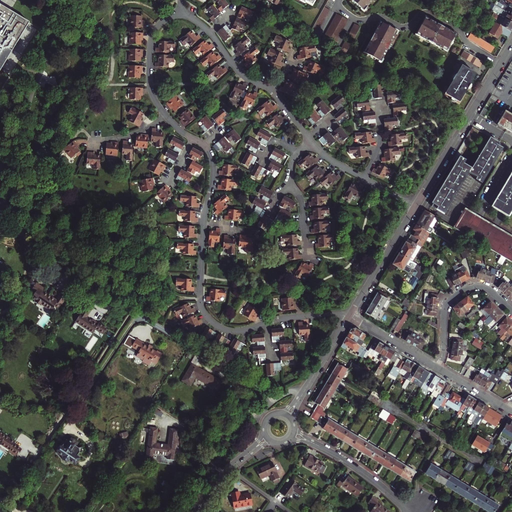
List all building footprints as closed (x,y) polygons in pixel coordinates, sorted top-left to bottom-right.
[(214,5),(219,11),(225,7),(227,4),(223,0),(215,0),(217,3),(214,5)] [(350,0),(351,0),(362,9),(364,11),(366,8),(373,0),(350,0)] [(495,5),(511,14),(511,5),(502,0),(500,0),(499,2),(496,1),(494,4),(495,5)] [(0,70),(29,21),(0,3),(0,70)] [(206,15),(211,20),(219,13),(211,4),(206,9),(209,12),(206,15)] [(493,8),(500,12),(501,13),(501,14),(507,18),(507,19),(511,21),(511,14),(495,5),(493,8)] [(250,18),(252,12),(240,6),(236,16),(243,19),(244,16),(250,18)] [(331,10),(324,6),(308,36),(314,39),(331,10)] [(501,13),(500,12),(498,15),(504,19),(511,23),(511,21),(507,19),(507,18),(501,14),(501,13)] [(128,26),(141,26),(141,20),(139,20),(139,18),(139,14),(128,13),(128,26)] [(321,43),(332,49),(349,20),(337,13),(321,43)] [(492,16),(490,19),(495,22),(500,25),(502,22),(492,16)] [(443,27),(438,24),(429,19),(425,17),(424,20),(417,32),(416,34),(419,36),(428,41),(434,44),(443,49),(446,51),(447,49),(454,36),(455,34),(452,32),(443,27)] [(235,18),(231,28),(237,31),(239,27),(243,29),(246,23),(235,18)] [(511,32),(511,30),(511,23),(504,19),(502,22),(500,25),(511,32)] [(388,49),(391,44),(395,35),(397,31),(395,30),(382,23),(380,22),(378,25),(373,35),(371,40),(365,50),(364,53),(366,54),(379,61),(381,62),(383,59),(388,49)] [(500,25),(495,22),(489,33),(498,39),(501,35),(501,34),(503,35),(503,36),(507,38),(511,32),(500,25)] [(361,27),(355,23),(349,35),(354,38),(361,27)] [(229,30),(229,29),(224,24),(216,30),(224,40),(229,36),(226,32),(229,30)] [(140,31),(128,31),(127,43),(138,43),(138,39),(138,36),(140,36),(140,31)] [(197,37),(192,31),(180,40),(184,46),(189,42),(192,46),(202,38),(200,35),(197,37)] [(491,52),(495,46),(471,32),(467,38),(491,52)] [(289,40),(275,34),(273,39),(278,41),(276,46),(288,52),(290,48),(287,46),(289,40)] [(248,39),(245,35),(233,45),(237,50),(234,52),(237,55),(247,47),(244,43),(248,39)] [(205,41),(193,51),(196,55),(200,51),(205,58),(209,55),(207,53),(214,47),(211,44),(209,46),(205,41)] [(345,41),(339,52),(345,56),(351,44),(345,41)] [(176,43),(160,42),(160,48),(156,48),(156,52),(169,53),(169,48),(175,48),(176,43)] [(315,49),(314,44),(298,47),(300,53),(296,54),(297,58),(310,55),(309,50),(315,49)] [(257,49),(254,45),(242,55),(245,60),(243,62),(246,65),(256,57),(252,53),(257,49)] [(140,48),(127,47),(127,59),(138,59),(138,55),(138,53),(140,53),(140,48)] [(279,60),(282,53),(268,47),(266,53),(271,55),(269,60),(281,65),(282,62),(279,60)] [(483,61),(464,49),(461,55),(480,66),(483,61)] [(216,57),(213,53),(200,63),(203,67),(208,63),(211,67),(221,59),(219,55),(216,57)] [(175,56),(159,56),(159,63),(156,63),(156,67),(169,68),(169,62),(174,62),(175,56)] [(324,67),(310,60),(308,66),(305,64),(303,68),(315,74),(317,69),(322,71),(324,67)] [(473,79),(476,73),(457,61),(453,68),(458,71),(456,74),(452,80),(453,81),(448,88),(449,89),(446,94),(460,102),(471,83),(471,82),(473,79)] [(137,76),(137,72),(137,70),(139,70),(139,64),(127,64),(126,76),(137,76)] [(222,70),(219,65),(206,75),(209,79),(214,76),(217,80),(228,71),(225,68),(222,70)] [(309,74),(295,68),(294,68),(292,73),(289,72),(287,76),(299,81),(301,76),(306,79),(309,74)] [(298,92),(300,86),(286,80),(283,87),(280,85),(279,89),(291,94),(293,89),(298,92)] [(242,86),(236,83),(230,98),(235,100),(237,94),(242,96),(247,85),(243,83),(242,86)] [(382,97),(381,93),(380,84),(373,85),(374,91),(370,92),(371,99),(382,97)] [(139,88),(126,88),(126,100),(137,100),(137,96),(137,94),(139,94),(139,88)] [(399,90),(386,92),(388,102),(395,101),(395,97),(399,97),(399,90)] [(253,95),(247,93),(241,107),(245,109),(248,104),(253,106),(258,94),(254,92),(253,95)] [(186,103),(179,94),(169,102),(172,106),(173,105),(175,107),(177,110),(186,103)] [(345,100),(340,95),(331,102),(338,111),(343,106),(341,103),(345,100)] [(370,110),(368,99),(357,101),(357,108),(362,107),(363,111),(364,110),(370,110)] [(330,110),(322,100),(316,105),(320,109),(317,112),(322,117),(330,111),(330,110)] [(268,117),(278,109),(276,105),(273,107),(268,101),(256,111),(260,116),(265,112),(268,117)] [(411,109),(410,102),(397,104),(398,115),(405,114),(405,110),(411,109)] [(139,120),(142,114),(130,107),(127,113),(131,115),(128,121),(138,127),(141,122),(139,120)] [(181,115),(184,118),(185,120),(184,121),(187,125),(197,117),(190,108),(181,115)] [(348,114),(343,108),(339,112),(334,116),(341,124),(346,120),(344,117),(348,114)] [(321,118),(313,109),(308,113),(311,117),(308,119),(313,125),(321,118)] [(220,126),(221,125),(226,121),(223,118),(227,115),(222,110),(213,118),(220,126)] [(511,114),(505,111),(497,124),(508,131),(511,133),(511,114)] [(375,112),(370,112),(364,113),(363,113),(363,120),(368,119),(369,123),(370,123),(376,122),(375,112)] [(282,118),(278,114),(266,124),(269,128),(274,124),(277,128),(288,120),(285,117),(282,118)] [(214,126),(206,116),(201,120),(204,124),(201,127),(205,132),(214,126)] [(397,117),(384,119),(385,130),(392,129),(392,125),(398,124),(397,117)] [(343,141),(348,136),(340,126),(331,133),(336,139),(339,136),(343,141)] [(159,148),(160,132),(154,131),(155,128),(150,128),(149,141),(155,141),(154,147),(159,148)] [(236,144),(241,139),(234,130),(225,137),(230,142),(233,140),(236,144)] [(271,136),(259,130),(256,136),(262,139),(260,142),(266,146),(269,139),(271,136)] [(331,147),(337,142),(330,134),(328,132),(320,139),(324,144),(327,142),(331,147)] [(371,132),(355,134),(356,139),(362,138),(362,143),(375,142),(375,138),(372,138),(371,132)] [(406,133),(391,135),(391,141),(388,141),(389,146),(402,144),(401,139),(407,138),(406,133)] [(147,134),(142,134),(141,136),(139,136),(135,135),(134,146),(146,147),(147,134)] [(184,144),(180,142),(172,137),(169,143),(174,146),(172,149),(178,153),(184,144)] [(503,151),(500,150),(502,147),(497,144),(498,142),(491,137),(490,137),(472,168),(458,160),(431,203),(437,207),(436,209),(444,214),(469,173),(482,180),(499,153),(501,154),(503,151)] [(227,152),(233,148),(224,138),(216,144),(220,150),(223,148),(227,152)] [(255,153),(260,144),(250,138),(246,144),(250,146),(249,150),(255,153)] [(78,152),(75,148),(74,147),(75,145),(72,141),(62,149),(69,158),(74,155),(75,157),(79,154),(77,152),(78,152)] [(131,161),(132,145),(126,144),(126,141),(122,141),(121,154),(126,154),(125,160),(131,161)] [(104,154),(116,155),(117,142),(112,142),(112,144),(109,144),(105,143),(104,154)] [(365,146),(349,148),(350,153),(356,153),(356,158),(369,156),(369,152),(366,153),(365,146)] [(402,147),(387,149),(388,156),(385,157),(385,161),(398,160),(397,154),(403,154),(402,147)] [(202,154),(191,148),(186,158),(193,161),(194,158),(199,160),(202,154)] [(275,149),(270,158),(277,162),(278,158),(282,161),(286,155),(275,149)] [(177,155),(166,150),(163,156),(167,158),(165,161),(172,165),(177,155)] [(98,170),(99,155),(93,155),(93,153),(87,152),(86,163),(93,164),(92,169),(98,170)] [(253,157),(254,157),(247,154),(242,164),(247,167),(250,163),(253,165),(257,159),(253,157)] [(309,169),(319,161),(316,157),(314,159),(310,154),(298,164),(301,168),(306,165),(309,169)] [(164,166),(153,160),(147,170),(157,176),(159,172),(160,170),(162,171),(164,166)] [(267,171),(268,171),(273,174),(275,171),(279,173),(282,167),(272,161),(267,171)] [(202,167),(191,162),(186,171),(192,175),(194,171),(198,174),(202,167)] [(393,171),(380,164),(377,169),(374,168),(372,172),(384,178),(386,173),(391,176),(393,173),(393,171)] [(240,167),(224,165),(223,171),(220,171),(220,175),(233,176),(233,171),(239,172),(240,167)] [(256,165),(251,176),(257,179),(259,175),(262,176),(266,170),(256,165)] [(321,170),(318,166),(305,175),(309,180),(313,176),(317,180),(327,172),(324,168),(321,170)] [(188,182),(191,176),(185,173),(179,170),(174,179),(181,183),(183,179),(188,182)] [(332,172),(320,182),(323,186),(327,182),(331,186),(341,178),(338,174),(336,176),(332,172)] [(511,212),(511,173),(492,207),(500,211),(509,217),(511,212)] [(139,180),(141,192),(152,190),(151,186),(151,184),(153,184),(152,178),(139,180)] [(238,181),(222,179),(222,185),(218,185),(218,189),(231,190),(231,186),(237,186),(238,181)] [(351,183),(344,196),(350,200),(352,194),(357,197),(363,186),(359,184),(358,187),(351,183)] [(164,185),(155,194),(163,202),(171,195),(168,192),(167,190),(168,189),(164,185)] [(273,194),(268,191),(262,187),(258,193),(264,196),(262,199),(268,203),(273,194)] [(328,194),(312,196),(312,202),(309,202),(310,206),(323,205),(322,200),(328,199),(328,194)] [(217,215),(227,207),(224,202),(229,199),(226,195),(213,205),(217,210),(214,212),(217,215)] [(194,204),(195,197),(179,196),(179,202),(185,202),(185,207),(197,208),(198,204),(194,204)] [(293,210),(296,203),(284,197),(279,206),(286,210),(287,207),(293,210)] [(266,204),(256,198),(252,204),(256,206),(255,210),(261,213),(266,204)] [(329,208),(313,209),(314,215),(310,215),(311,220),(324,219),(323,214),(329,213),(329,208)] [(292,215),(281,209),(276,218),(282,222),(284,218),(288,220),(292,215)] [(183,216),(183,221),(196,222),(196,218),(193,217),(193,211),(177,210),(177,216),(183,216)] [(228,216),(225,216),(225,220),(237,221),(238,216),(244,216),(244,211),(229,210),(228,216)] [(416,225),(426,231),(434,216),(425,211),(419,220),(417,220),(415,223),(416,225)] [(269,227),(273,221),(264,216),(258,226),(264,229),(266,225),(269,227)] [(426,231),(429,233),(438,218),(434,216),(426,231)] [(330,221),(314,222),(315,229),(312,229),(312,233),(325,232),(324,227),(330,226),(330,221)] [(411,234),(408,239),(417,245),(422,237),(426,231),(416,225),(414,230),(417,231),(414,236),(411,234)] [(192,226),(177,226),(177,232),(182,232),(182,238),(195,238),(195,234),(192,234),(192,226)] [(219,242),(220,235),(220,229),(216,228),(216,231),(210,231),(208,247),(214,247),(214,241),(219,242)] [(417,245),(420,247),(429,233),(426,231),(422,237),(417,245)] [(229,236),(224,235),(223,248),(229,249),(228,255),(233,255),(234,239),(228,239),(229,236)] [(250,252),(252,238),(245,238),(245,235),(239,235),(237,246),(245,247),(244,252),(250,252)] [(334,235),(319,236),(319,244),(316,244),(316,248),(329,247),(328,241),(334,241),(334,235)] [(288,247),(301,246),(300,241),(297,242),(297,236),(281,237),(281,242),(288,242),(288,247)] [(408,239),(399,254),(409,259),(413,252),(417,245),(408,239)] [(181,254),(194,255),(194,250),(191,250),(192,244),(176,243),(176,248),(182,249),(181,254)] [(409,259),(412,261),(420,247),(417,245),(413,252),(409,259)] [(289,260),(302,259),(302,254),(299,255),(298,248),(282,250),(283,255),(289,254),(289,260)] [(418,279),(425,269),(412,261),(409,259),(399,254),(393,264),(397,267),(398,268),(400,269),(401,269),(409,273),(411,269),(413,269),(416,270),(417,272),(414,277),(418,279)] [(309,266),(302,263),(295,276),(300,279),(303,274),(308,277),(314,266),(310,263),(309,266)] [(476,268),(473,277),(483,280),(486,270),(481,269),(481,270),(476,268)] [(489,271),(486,270),(483,280),(493,283),(497,271),(490,268),(489,271)] [(461,271),(456,274),(457,275),(461,282),(470,278),(466,270),(461,272),(461,271)] [(446,276),(452,287),(461,282),(457,275),(456,274),(452,276),(451,273),(446,276)] [(190,286),(190,278),(175,277),(175,284),(181,284),(180,289),(193,290),(193,286),(190,286)] [(501,279),(496,285),(503,292),(510,285),(506,282),(501,279)] [(45,289),(37,284),(32,292),(36,294),(33,299),(36,302),(35,303),(41,307),(42,305),(52,312),(55,307),(59,309),(65,300),(60,296),(57,301),(43,292),(45,289)] [(511,286),(510,285),(503,292),(511,300),(511,298),(511,286)] [(226,290),(211,289),(210,296),(207,296),(207,300),(219,301),(220,296),(226,297),(226,290)] [(381,309),(389,296),(379,290),(377,294),(372,303),(381,309)] [(427,304),(437,305),(438,295),(425,293),(424,303),(427,304)] [(407,295),(402,304),(408,308),(413,299),(407,295)] [(460,302),(467,312),(468,311),(467,309),(474,305),(467,297),(460,302)] [(294,304),(294,302),(294,298),(283,298),(283,310),(296,309),(296,304),(294,304)] [(467,312),(460,302),(453,308),(459,316),(465,311),(466,312),(467,312)] [(488,316),(489,317),(497,308),(491,302),(483,309),(489,314),(488,316)] [(188,303),(174,310),(176,314),(181,312),(183,317),(195,311),(193,307),(190,308),(188,303)] [(381,309),(372,303),(366,313),(375,319),(381,309)] [(250,304),(244,314),(253,320),(255,316),(256,314),(258,315),(261,311),(250,304)] [(436,316),(437,305),(427,304),(427,309),(428,309),(427,315),(436,316)] [(96,329),(104,334),(108,328),(99,323),(99,324),(93,320),(92,321),(87,318),(92,309),(86,305),(80,314),(81,315),(76,322),(93,333),(96,329)] [(472,318),(473,318),(474,316),(479,311),(476,307),(472,311),(472,312),(469,314),(472,318)] [(496,322),(503,315),(497,308),(489,317),(490,318),(491,316),(496,322)] [(410,313),(406,311),(400,321),(394,330),(398,332),(410,313)] [(194,315),(180,322),(182,326),(188,324),(190,328),(202,323),(200,319),(197,320),(194,315)] [(511,324),(511,322),(506,317),(499,325),(502,327),(499,331),(501,333),(498,336),(500,338),(503,334),(505,332),(511,324)] [(391,328),(394,330),(400,321),(397,318),(391,328)] [(429,319),(427,323),(437,329),(437,324),(429,319)] [(302,322),(298,322),(299,335),(304,335),(305,341),(310,340),(309,325),(302,325),(302,322)] [(215,332),(205,326),(199,337),(205,340),(207,336),(211,338),(215,332)] [(363,340),(366,334),(355,328),(351,329),(346,337),(361,346),(364,341),(363,340)] [(284,335),(284,329),(271,330),(272,340),(280,340),(279,336),(284,335)] [(402,339),(411,344),(416,336),(412,333),(411,334),(407,331),(402,339)] [(419,331),(416,336),(411,344),(420,349),(425,342),(420,339),(420,338),(418,337),(421,332),(419,331)] [(217,333),(211,344),(217,347),(219,343),(223,345),(227,339),(217,333)] [(263,334),(251,335),(252,342),(257,342),(257,347),(264,347),(263,334)] [(500,338),(491,348),(494,350),(506,336),(503,334),(500,338)] [(346,337),(341,347),(348,351),(350,348),(360,353),(358,356),(362,358),(367,350),(361,346),(346,337)] [(243,344),(234,338),(232,342),(227,350),(233,354),(236,348),(240,350),(243,344)] [(481,349),(484,344),(476,338),(472,343),(481,349)] [(144,343),(136,339),(131,347),(138,351),(137,353),(151,361),(153,358),(158,361),(162,354),(156,351),(156,352),(143,344),(144,343)] [(459,350),(463,351),(465,351),(466,346),(462,345),(463,340),(455,339),(453,349),(459,350)] [(292,347),(292,340),(280,341),(281,354),(288,353),(288,348),(292,347)] [(375,340),(368,350),(373,353),(379,342),(375,340)] [(372,354),(378,357),(384,346),(379,342),(373,353),(372,354)] [(384,346),(378,357),(377,358),(382,362),(390,349),(384,346)] [(257,347),(252,347),(253,355),(257,354),(258,358),(265,358),(264,347),(257,347)] [(390,349),(382,362),(375,373),(378,375),(383,369),(382,368),(388,359),(390,360),(390,359),(395,362),(397,358),(400,355),(390,349)] [(459,350),(453,349),(451,360),(464,361),(465,356),(462,356),(463,351),(459,350)] [(293,359),(293,353),(288,353),(281,354),(281,361),(293,359)] [(192,365),(182,381),(190,386),(195,377),(217,390),(221,382),(198,368),(203,358),(197,354),(191,364),(192,365)] [(469,368),(474,359),(470,356),(464,367),(468,369),(469,368)] [(410,381),(419,366),(407,359),(405,363),(401,369),(406,373),(405,375),(403,378),(406,380),(404,384),(401,382),(398,386),(405,389),(410,381)] [(400,371),(401,369),(405,363),(400,360),(395,368),(392,366),(388,374),(396,378),(400,371)] [(352,362),(349,366),(361,372),(362,371),(364,368),(352,362)] [(277,363),(266,364),(267,376),(274,375),(273,371),(278,370),(277,363)] [(332,374),(342,379),(342,378),(347,370),(338,364),(332,374)] [(418,380),(423,383),(430,373),(419,366),(410,381),(411,382),(414,377),(418,380)] [(464,376),(470,379),(474,371),(469,368),(468,369),(464,376)] [(479,374),(474,371),(470,379),(478,384),(483,376),(479,373),(479,374)] [(483,376),(478,384),(487,389),(492,382),(487,379),(490,375),(485,372),(483,376)] [(430,373),(423,383),(420,388),(425,392),(435,376),(430,373)] [(326,383),(336,389),(342,379),(332,374),(326,383)] [(435,376),(425,392),(427,392),(428,390),(432,393),(440,379),(435,376)] [(430,397),(435,400),(446,382),(440,379),(432,393),(430,397)] [(439,407),(440,405),(446,396),(444,395),(450,385),(446,382),(435,400),(433,404),(439,407)] [(330,399),(336,389),(326,383),(320,393),(330,399)] [(382,396),(373,390),(370,394),(380,399),(382,396)] [(450,396),(447,394),(446,396),(440,405),(444,407),(448,400),(460,408),(465,400),(453,392),(450,396)] [(330,399),(320,393),(315,403),(318,405),(314,410),(324,416),(325,413),(322,411),(330,399)] [(368,397),(378,403),(380,399),(370,394),(369,396),(368,397)] [(465,413),(473,399),(468,395),(465,400),(460,408),(459,410),(465,413)] [(376,406),(378,403),(368,397),(367,400),(376,406)] [(473,399),(465,413),(462,418),(464,419),(468,412),(472,414),(479,402),(473,399)] [(473,422),(484,405),(479,402),(472,414),(468,419),(473,422)] [(489,408),(484,405),(473,422),(475,423),(477,420),(481,423),(483,419),(489,408)] [(502,416),(489,408),(483,419),(496,427),(502,416)] [(379,417),(385,421),(389,414),(383,410),(379,417)] [(329,420),(325,427),(323,429),(333,436),(339,426),(329,420)] [(506,424),(505,427),(499,437),(500,438),(501,437),(511,443),(511,442),(511,421),(510,420),(508,425),(506,424)] [(339,426),(333,436),(340,440),(343,441),(349,432),(339,426)] [(156,428),(149,427),(144,456),(150,456),(150,453),(165,455),(164,459),(171,460),(173,445),(177,446),(179,434),(176,434),(177,430),(169,429),(167,445),(153,443),(156,428)] [(0,430),(0,440),(2,441),(0,444),(9,449),(7,452),(16,457),(22,447),(14,443),(15,441),(0,430)] [(349,432),(343,441),(353,447),(358,438),(349,432)] [(424,444),(428,438),(422,434),(418,440),(421,442),(424,444)] [(490,443),(474,434),(469,443),(485,452),(490,443)] [(358,438),(353,447),(362,453),(368,444),(358,438)] [(77,443),(70,439),(69,442),(65,440),(64,442),(63,441),(61,444),(62,444),(60,447),(61,448),(58,454),(63,457),(63,460),(67,462),(70,461),(76,464),(79,458),(77,456),(79,452),(83,451),(82,447),(78,448),(75,446),(77,443)] [(368,444),(362,453),(372,459),(378,449),(368,444)] [(378,449),(372,459),(382,464),(387,455),(378,449)] [(388,468),(391,470),(397,461),(387,455),(382,464),(388,468)] [(315,460),(316,459),(311,456),(305,467),(319,474),(324,464),(315,460)] [(487,460),(484,463),(494,469),(496,466),(487,460)] [(391,470),(401,476),(407,466),(397,461),(391,470)] [(273,463),(257,470),(261,479),(270,475),(273,481),(280,478),(277,472),(278,472),(273,463)] [(494,469),(484,463),(483,466),(492,472),(494,469)] [(425,473),(435,479),(441,470),(431,464),(425,473)] [(407,466),(401,476),(411,482),(416,472),(407,466)] [(492,472),(483,466),(481,470),(490,475),(492,472)] [(451,476),(441,470),(435,479),(445,485),(451,476)] [(460,482),(451,476),(445,485),(454,491),(460,482)] [(348,478),(345,482),(342,480),(338,486),(341,488),(343,486),(358,497),(364,489),(348,478)] [(294,481),(283,495),(289,499),(294,491),(302,497),(306,491),(299,486),(299,485),(294,481)] [(470,488),(460,482),(454,491),(464,497),(470,488)] [(479,493),(470,488),(464,497),(474,503),(479,493)] [(240,492),(232,494),(235,508),(252,505),(250,494),(240,495),(240,492)] [(480,494),(479,493),(474,503),(483,509),(489,499),(480,494)] [(374,497),(369,504),(374,508),(371,511),(390,511),(391,511),(378,503),(380,501),(374,497)] [(494,511),(498,505),(489,499),(483,509),(488,511),(494,511)]
